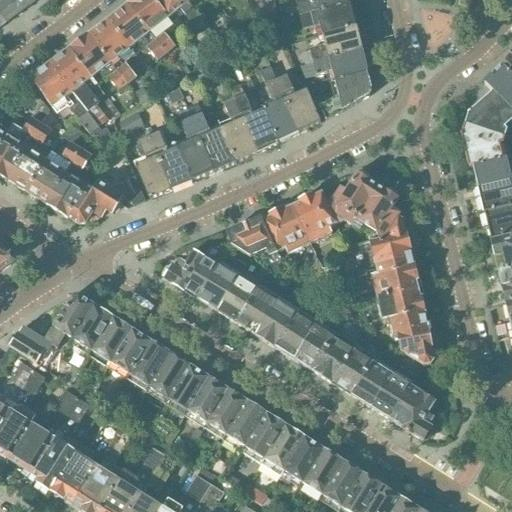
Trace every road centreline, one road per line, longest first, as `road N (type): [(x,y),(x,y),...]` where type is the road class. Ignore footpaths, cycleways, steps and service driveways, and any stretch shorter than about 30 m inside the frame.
road 1 (residential): [(389,0),(408,70),(406,96),(393,113),(79,263)]
road 2 (residential): [(474,511),(79,263)]
road 3 (residential): [(511,16),(444,78),(426,104),(425,141),(480,374),(511,397)]
